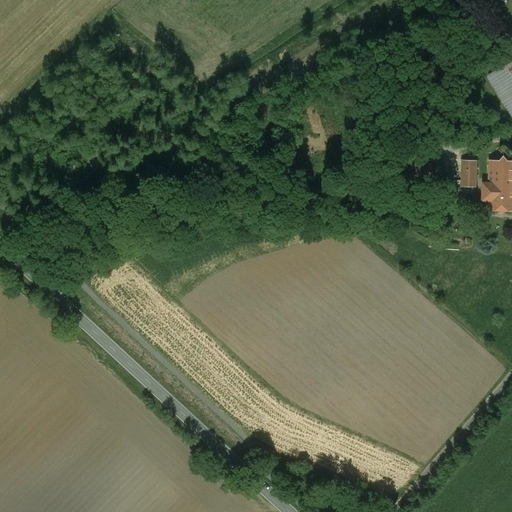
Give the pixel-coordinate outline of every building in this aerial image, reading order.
[(511,63),(488,78),(511,116),(511,63)] [(476,161),(452,160),(451,186),(475,187),(476,161)] [(511,161),(489,161),(488,183),(489,183),(488,202),(488,211),(511,211),(511,161)] [(438,163),(401,170),(402,175),(405,193),(442,186),(438,163)] [(402,175),(367,181),(369,190),(374,189),(373,184),(400,179),(403,193),(405,193),(402,175)]
